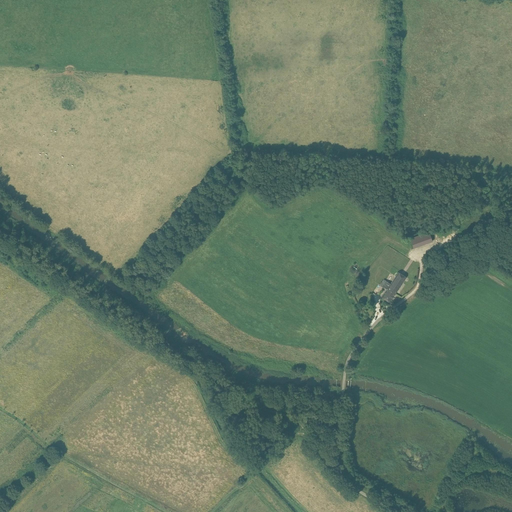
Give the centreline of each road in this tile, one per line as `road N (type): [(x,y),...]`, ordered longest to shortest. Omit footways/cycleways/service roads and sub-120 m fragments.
road 1 (unclassified): [(399,511),(335,468),(342,389)]
road 2 (unclassified): [(441,274),(376,322),(344,376)]
